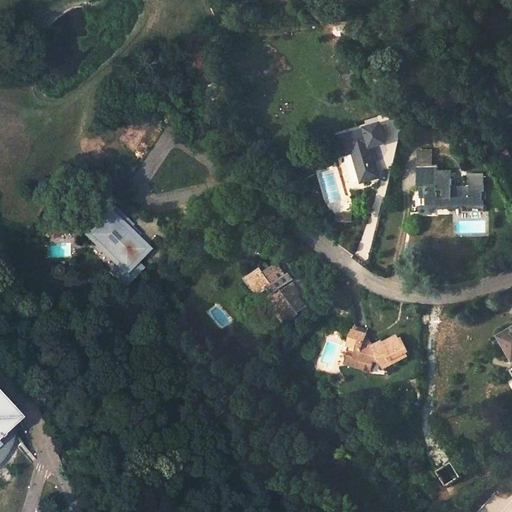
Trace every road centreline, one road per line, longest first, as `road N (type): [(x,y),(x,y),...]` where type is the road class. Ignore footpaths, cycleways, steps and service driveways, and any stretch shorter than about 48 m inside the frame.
road 1 (residential): [(511,275),(410,292),(350,271),(230,175)]
road 2 (residential): [(230,175),(175,133),(136,181),(158,200)]
